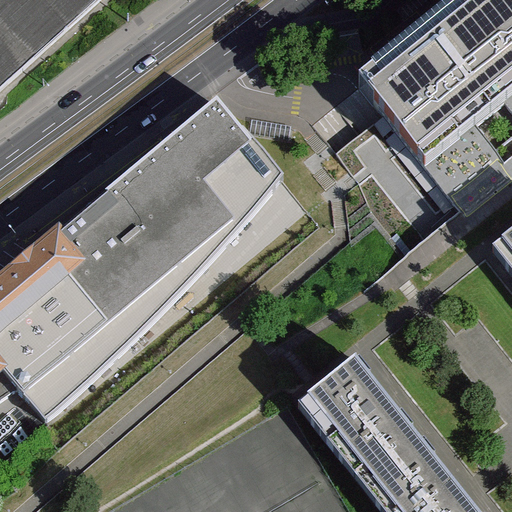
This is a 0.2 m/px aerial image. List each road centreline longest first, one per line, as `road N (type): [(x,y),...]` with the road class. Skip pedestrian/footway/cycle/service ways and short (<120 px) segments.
road 1 (primary): [(0,223),(295,0)]
road 2 (primary): [(218,0),(0,162)]
